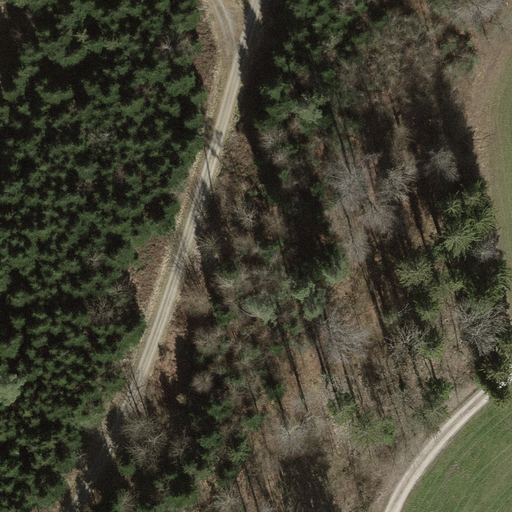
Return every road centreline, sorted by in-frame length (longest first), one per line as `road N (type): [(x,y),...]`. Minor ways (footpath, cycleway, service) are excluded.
road 1 (track): [(72,511),(141,376),(243,60)]
road 2 (track): [(383,511),(432,439),(511,373)]
